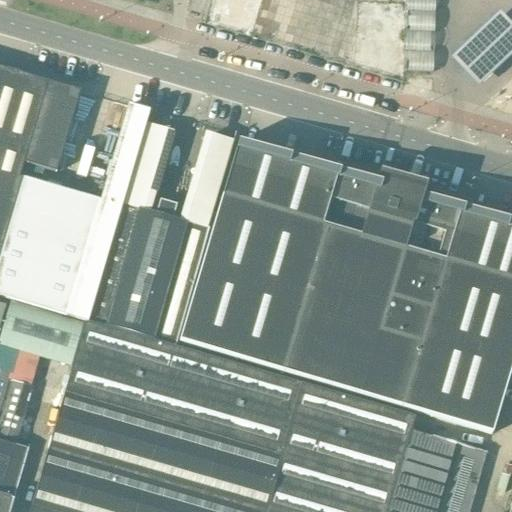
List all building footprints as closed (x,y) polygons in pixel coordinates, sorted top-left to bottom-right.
[(210,0),(204,23),(264,40),(275,0),(273,0),(210,0)] [(405,0),(405,3),(403,73),(431,72),(431,0),(405,0)] [(511,26),(498,12),(449,58),(477,88),(511,54),(511,26)] [(99,202),(19,179),(23,165),(55,174),(79,92),(0,69),(0,298),(9,302),(85,324),(85,325),(86,325),(120,206),(148,113),(127,107),(99,202)] [(491,434),(511,364),(511,231),(459,216),(463,205),(423,193),(425,186),(392,176),(390,183),(336,167),(332,178),(240,151),(241,146),(242,145),(237,143),(177,344),(491,434)] [(173,349),(207,230),(171,220),(174,209),(158,204),(155,216),(142,212),(120,206),(86,325),(173,349)] [(0,333),(9,302),(0,298),(0,333)] [(10,304),(0,338),(0,345),(71,367),(83,325),(10,304)] [(387,511),(410,433),(414,418),(173,349),(86,325),(85,325),(29,511),(387,511)] [(22,451),(23,447),(15,445),(22,421),(32,424),(41,393),(7,383),(9,375),(0,372),(0,511),(9,511),(27,453),(22,451)] [(468,511),(485,455),(410,433),(387,511),(468,511)]
